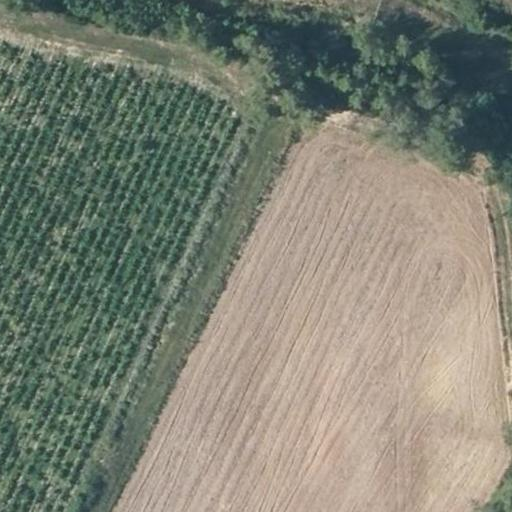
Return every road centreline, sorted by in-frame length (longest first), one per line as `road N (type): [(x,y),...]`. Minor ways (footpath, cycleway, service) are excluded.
road 1 (track): [(511,338),(501,284),(506,223),(496,186),(475,163),(314,103)]
road 2 (track): [(0,20),(314,103)]
